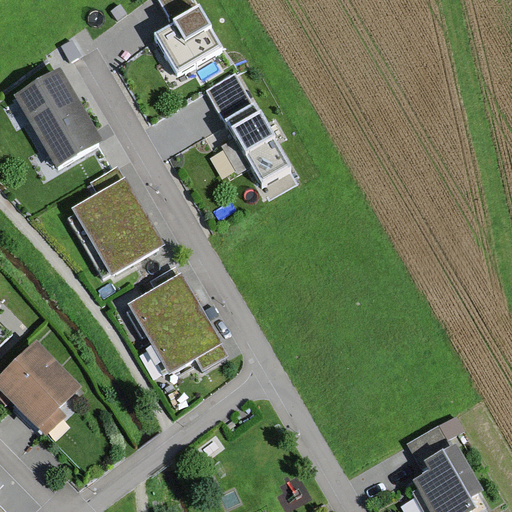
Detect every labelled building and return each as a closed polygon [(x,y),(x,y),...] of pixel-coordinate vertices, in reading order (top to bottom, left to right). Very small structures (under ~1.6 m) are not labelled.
[(190,0),(158,0),(172,24),(196,10),(190,0)] [(206,20),(158,47),(181,87),(229,59),(206,20)] [(58,73),(16,97),(60,173),(102,149),(58,73)] [(238,81),(209,97),(262,189),(291,172),(238,81)] [(101,199),(76,214),(113,279),(165,249),(118,167),(91,182),(101,199)] [(181,283),(131,313),(150,345),(200,316),(181,283)] [(200,316),(150,345),(169,378),(219,349),(200,316)] [(0,342),(8,334),(0,325),(0,342)] [(41,352),(1,394),(48,438),(88,396),(41,352)] [(444,435),(418,450),(436,481),(416,492),(426,511),(485,511),(488,511),(444,435)]
